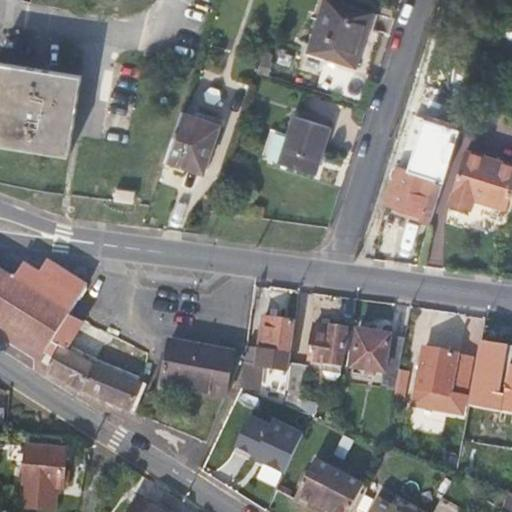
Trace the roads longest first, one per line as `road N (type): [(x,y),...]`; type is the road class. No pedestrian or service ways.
road 1 (secondary): [(331,273),(0,223)]
road 2 (residential): [(331,273),(416,0)]
road 3 (unclassified): [(237,511),(0,364)]
road 4 (secondary): [(511,299),(331,273)]
